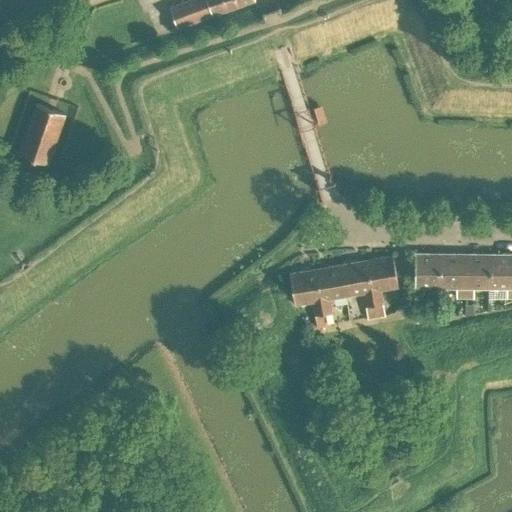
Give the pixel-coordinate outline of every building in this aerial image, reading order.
[(191,0),(170,8),(177,28),(212,15),(212,16),(255,1),(254,0),(191,0)] [(262,16),(265,24),(274,51),(283,48),(292,45),(283,18),(280,10),(271,13),(262,16)] [(0,37),(15,27),(6,17),(0,21),(0,37)] [(35,103),(18,154),(48,164),(65,114),(50,108),(35,103)] [(321,108),(311,111),(316,126),(326,123),(321,108)] [(414,253),(414,287),(415,287),(415,297),(423,297),(423,287),(440,288),(440,254),(414,253)] [(440,288),(456,288),(456,297),(465,297),(465,254),(440,254),(440,288)] [(465,254),(465,297),(473,297),(474,288),(490,288),(490,254),(465,254)] [(490,288),(506,288),(506,298),(511,297),(511,254),(490,254),(490,288)] [(392,255),(366,260),(374,305),(383,303),(380,290),(398,287),(392,255)] [(366,260),(341,264),(346,296),(363,293),(365,306),(374,305),(366,260)] [(341,264),(315,269),(323,314),(325,313),(327,323),(333,322),(329,299),(346,296),(341,264)] [(315,269),(289,273),(294,305),(312,302),(314,315),(323,314),(315,269)]
